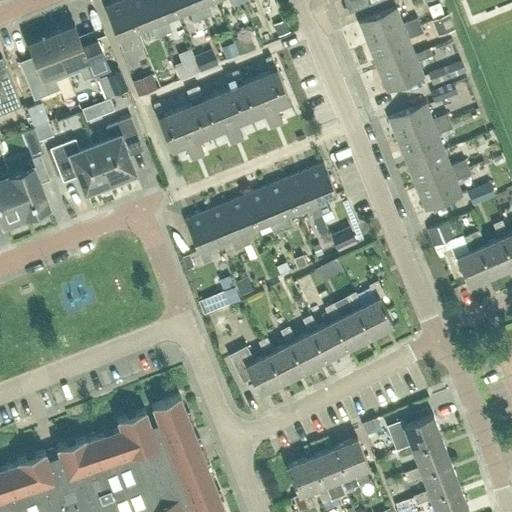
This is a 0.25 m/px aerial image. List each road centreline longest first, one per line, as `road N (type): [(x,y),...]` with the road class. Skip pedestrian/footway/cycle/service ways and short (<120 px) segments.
road 1 (residential): [(295,0),(426,313)]
road 2 (residential): [(230,441),(437,339)]
road 3 (residential): [(184,322),(0,393)]
road 4 (residential): [(139,208),(0,264)]
road 5 (residential): [(230,441),(184,322)]
road 6 (residential): [(490,452),(462,378),(437,339)]
road 7 (residential): [(184,322),(139,208)]
